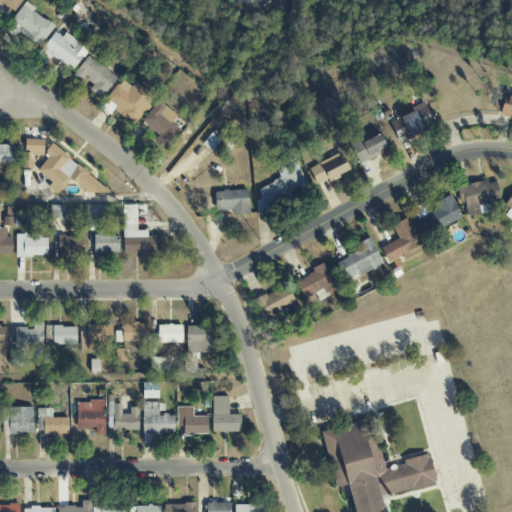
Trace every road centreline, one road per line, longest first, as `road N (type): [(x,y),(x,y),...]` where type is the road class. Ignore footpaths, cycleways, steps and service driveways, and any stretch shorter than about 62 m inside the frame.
road 1 (residential): [(0,64),(150,183),(204,253),(247,343),(295,511)]
road 2 (residential): [(220,279),(444,159),(511,153)]
road 3 (residential): [(0,469),(249,468),(278,458)]
road 4 (residential): [(0,293),(179,289),(220,279)]
